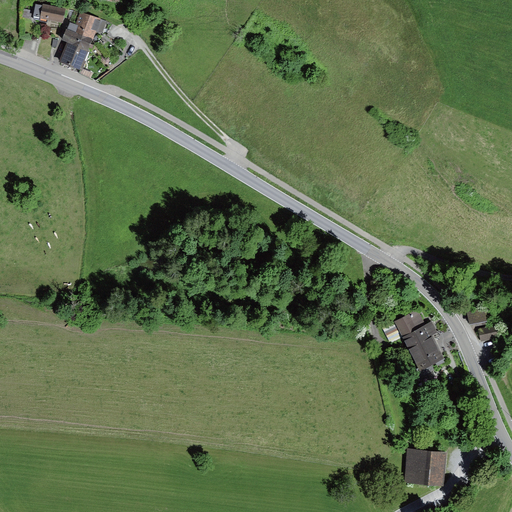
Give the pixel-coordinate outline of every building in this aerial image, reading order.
[(64,9),(35,4),(32,16),(33,17),(33,19),(40,20),(40,18),(62,22),(64,9)] [(100,20),(81,13),(76,25),(69,22),(62,41),(66,43),(58,61),(80,70),(100,20)] [(483,305),(467,309),(470,322),(487,318),(483,305)] [(418,308),(395,319),(419,369),(444,357),(437,343),(432,333),(437,331),(432,320),(425,323),(418,308)] [(511,332),(509,320),(478,327),(482,341),(511,333),(511,332)] [(459,420),(446,429),(454,441),(468,431),(459,420)] [(447,451),(406,447),(403,482),(444,486),(447,451)]
